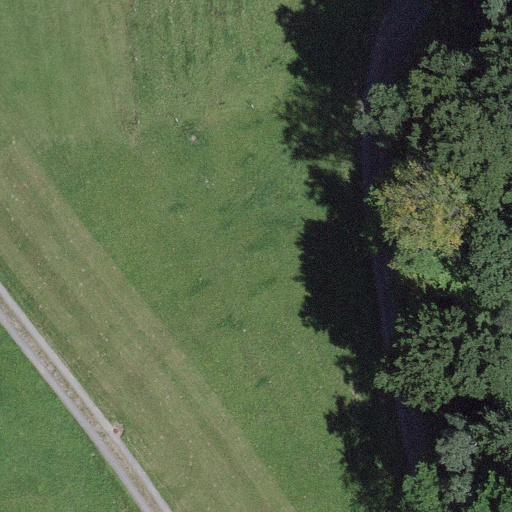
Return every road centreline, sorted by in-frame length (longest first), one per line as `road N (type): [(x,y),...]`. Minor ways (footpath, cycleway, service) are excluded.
road 1 (unclassified): [(429,0),(403,26),(377,137),(393,269),(450,511)]
road 2 (unclassified): [(156,511),(0,303)]
